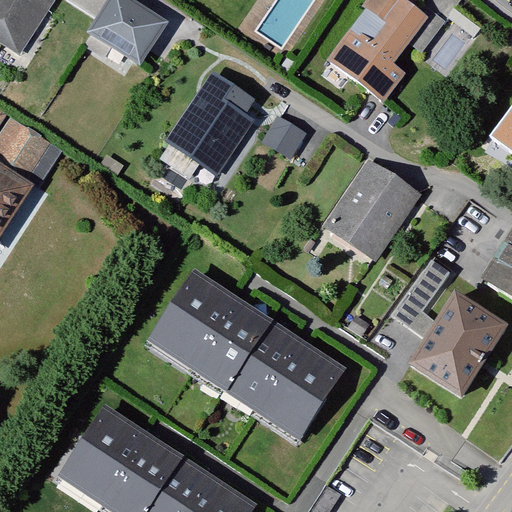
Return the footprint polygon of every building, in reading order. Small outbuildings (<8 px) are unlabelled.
[(54,0),(0,0),(0,54),(15,63),(54,0)] [(146,65),(172,19),(136,0),(109,0),(90,34),(146,65)] [(377,0),(325,72),(379,112),(400,84),(390,76),(406,54),(419,63),(458,10),(445,0),(436,0),(417,26),(408,20),(417,8),(405,0),(377,0)] [(239,125),(248,111),(207,85),(163,153),(213,185),(248,131),(239,125)] [(511,107),(475,159),(511,184),(511,107)] [(58,159),(8,127),(0,138),(0,171),(36,195),(58,159)] [(302,144),(275,128),(261,150),(288,167),(302,144)] [(362,171),(318,241),(372,274),(415,205),(362,171)] [(0,238),(27,198),(0,180),(0,238)] [(511,231),(508,229),(473,285),(511,309),(511,231)] [(339,381),(190,283),(142,354),(291,452),(339,381)] [(457,397),(502,326),(451,294),(445,304),(406,365),(457,397)] [(244,511),(101,416),(53,487),(90,511),(244,511)]
